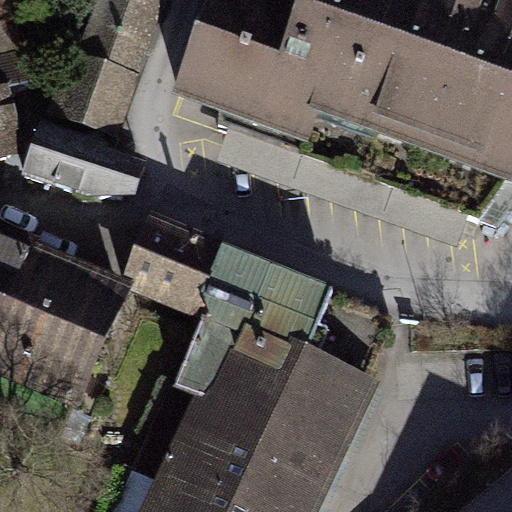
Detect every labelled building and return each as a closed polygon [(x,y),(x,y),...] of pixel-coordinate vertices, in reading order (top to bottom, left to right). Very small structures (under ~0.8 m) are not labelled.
[(140,76),(168,0),(97,0),(77,52),(140,76)] [(511,208),(511,0),(297,0),(296,5),(281,0),(214,0),(175,114),(483,228),(511,208)] [(114,143),(140,76),(77,52),(52,120),(114,143)] [(11,85),(0,87),(0,159),(27,153),(11,85)] [(147,163),(42,125),(23,177),(89,201),(133,202),(147,163)] [(123,284),(203,316),(301,359),(329,297),(151,219),(123,284)] [(0,328),(26,270),(0,258),(0,328)] [(126,313),(26,270),(0,328),(0,399),(74,431),(126,313)] [(301,359),(203,316),(116,511),(312,511),(367,388),(301,359)]
